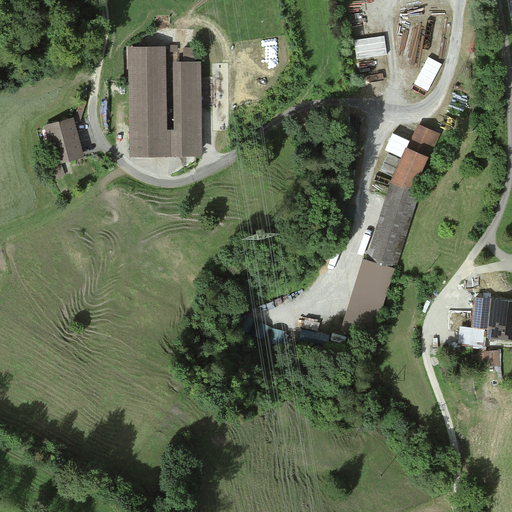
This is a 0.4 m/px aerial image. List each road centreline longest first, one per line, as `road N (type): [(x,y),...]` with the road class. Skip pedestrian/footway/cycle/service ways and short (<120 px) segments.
road 1 (track): [(459,0),(444,84),(426,103),(380,108),(328,100),(290,109),(227,159),(187,179),(162,180),(125,165),(91,122),(99,0)]
road 2 (track): [(510,263),(489,238),(510,159),(496,0)]
road 3 (track): [(464,272),(430,310),(423,350),(454,451),(458,511)]
